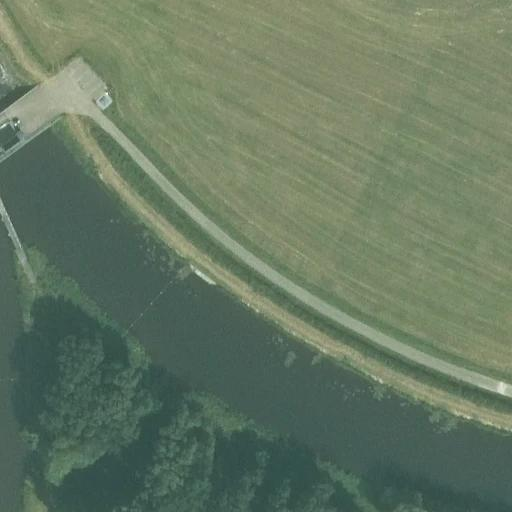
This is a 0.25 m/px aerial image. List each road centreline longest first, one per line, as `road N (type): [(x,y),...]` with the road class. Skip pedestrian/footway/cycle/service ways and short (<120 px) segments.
road 1 (track): [(0,49),(14,72),(204,256),(404,377),(511,416)]
road 2 (unclassified): [(0,120),(62,82),(210,227),(304,297),(457,375),(511,392)]
